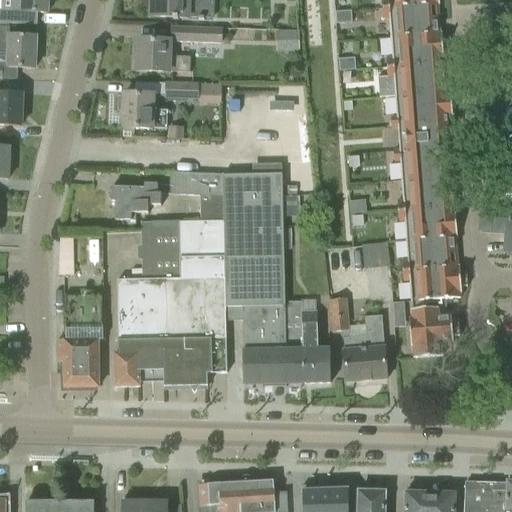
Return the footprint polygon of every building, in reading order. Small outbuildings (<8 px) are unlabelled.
[(0,24),(16,25),(36,26),(37,14),(47,14),(47,0),(1,0),(1,10),(0,10),(0,24)] [(199,2),(198,0),(149,0),(149,17),(172,18),(172,20),(176,20),(176,18),(186,18),(187,11),(199,2)] [(410,302),(460,299),(459,295),(461,295),(460,289),(465,288),(464,273),(459,274),(455,215),(453,216),(450,178),(456,178),(455,154),(448,155),(445,117),(452,116),(450,93),(443,94),(440,57),(442,57),(440,34),(439,34),(436,6),(438,6),(437,0),(380,0),(382,20),(388,19),(391,58),(385,59),(387,79),(393,79),(396,117),(390,118),(391,129),(397,129),(398,151),(392,152),(393,163),(399,162),(402,201),(396,202),(398,222),(404,222),(407,261),(401,262),(403,282),(409,282),(410,302)] [(351,12),(334,13),(335,25),(351,24),(351,12)] [(173,43),(221,45),(222,30),(201,29),(201,27),(173,26),(173,43)] [(35,38),(9,37),(9,29),(0,28),(0,54),(7,54),(6,69),(14,69),(34,70),(35,38)] [(299,53),(299,32),(276,31),(276,53),(299,53)] [(135,72),(155,73),(188,74),(189,59),(168,58),(169,42),(137,41),(135,72)] [(354,60),(338,61),(339,72),(355,71),(354,60)] [(165,99),(196,100),(197,86),(166,85),(165,99)] [(201,87),(200,105),(220,106),(220,87),(201,87)] [(0,126),(20,127),(22,95),(2,94),(0,94),(0,126)] [(152,112),(152,96),(143,96),(123,95),(121,129),(141,130),(166,131),(166,112),(152,112)] [(351,102),(343,103),(343,111),(352,110),(351,102)] [(168,127),(167,139),(182,139),(182,128),(168,127)] [(0,180),(8,181),(9,149),(0,148),(0,180)] [(358,157),(348,158),(349,169),(359,168),(358,157)] [(223,198),(221,198),(222,222),(224,309),(225,309),(241,309),(242,337),(242,352),(242,367),(243,387),(305,385),(304,335),(284,335),(284,303),(281,167),(266,168),(254,168),(254,198),(248,198),(248,197),(223,198)] [(211,222),(222,222),(221,198),(223,198),(223,176),(173,174),(173,187),(157,186),(157,185),(135,185),(135,189),(111,188),(110,202),(115,203),(114,221),(135,222),(135,215),(148,215),(148,207),(160,208),(161,196),(212,198),(211,222)] [(350,215),(366,212),(364,199),(348,202),(350,215)] [(505,257),(507,257),(507,255),(511,255),(511,211),(502,210),(502,213),(482,212),(480,230),(507,231),(505,257)] [(362,216),(351,217),(352,227),(362,226),(362,216)] [(143,352),(139,352),(139,373),(139,384),(163,384),(163,388),(207,387),(206,375),(212,375),(226,374),(226,350),(225,309),(224,309),(222,222),(200,223),(150,223),(151,281),(149,281),(141,281),(143,352)] [(87,237),(86,270),(100,271),(101,237),(87,237)] [(56,238),(57,276),(72,276),(71,238),(56,238)] [(387,269),(385,243),(362,245),(364,271),(387,269)] [(118,355),(114,355),(114,389),(139,388),(139,384),(139,373),(139,352),(143,352),(141,281),(116,282),(118,355)] [(98,389),(96,343),(103,343),(103,296),(80,296),(63,296),(64,342),(56,342),(57,364),(64,364),(64,370),(64,389),(98,389)] [(346,300),(328,301),(330,333),(342,332),(344,364),(346,384),(386,381),(385,361),(381,317),(364,318),(364,327),(348,328),(346,300)] [(298,303),(284,303),(284,335),(304,335),(305,385),(330,384),(329,364),(329,350),(317,351),(316,313),(302,313),(301,303),(298,303)] [(403,304),(392,304),(393,316),(404,315),(403,304)] [(408,319),(410,346),(413,346),(414,359),(441,357),(440,344),(453,343),(452,337),(459,336),(458,321),(451,321),(451,315),(438,316),(437,308),(410,311),(410,318),(408,319)] [(286,511),(286,493),(283,494),(283,495),(273,495),(272,482),(197,486),(198,511),(286,511)] [(464,484),(463,511),(511,511),(511,482),(506,482),(506,484),(464,483),(464,484)] [(347,511),(348,511),(347,491),(347,489),(330,490),(330,485),(301,486),(302,511),(347,511)] [(403,511),(430,511),(431,494),(420,494),(420,490),(408,490),(408,493),(407,493),(407,494),(404,494),(403,511)] [(383,511),(384,493),(357,492),(356,511),(383,511)] [(430,511),(453,511),(454,495),(431,494),(430,511)] [(166,511),(166,503),(141,503),(141,501),(142,501),(142,500),(122,500),(122,501),(124,501),(124,503),(122,503),(122,511),(166,511)] [(25,511),(61,511),(61,503),(25,503),(25,511)] [(78,511),(79,503),(61,503),(61,511),(78,511)] [(93,503),(79,503),(78,511),(99,511),(93,511),(93,503)]
